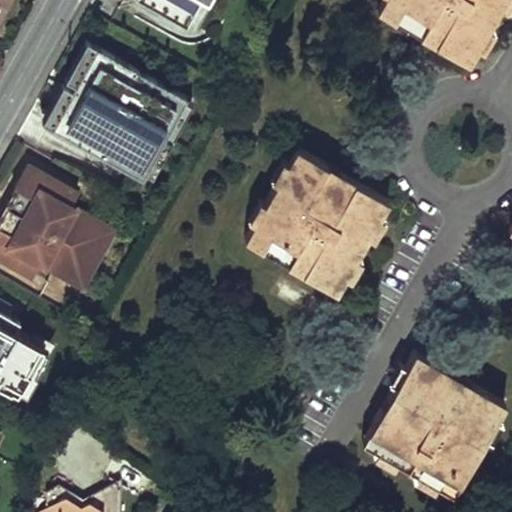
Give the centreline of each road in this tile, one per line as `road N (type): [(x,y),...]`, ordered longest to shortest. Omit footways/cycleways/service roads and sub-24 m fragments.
road 1 (unknown): [(0,398),(108,478)]
road 2 (tertiary): [(0,111),(62,0)]
